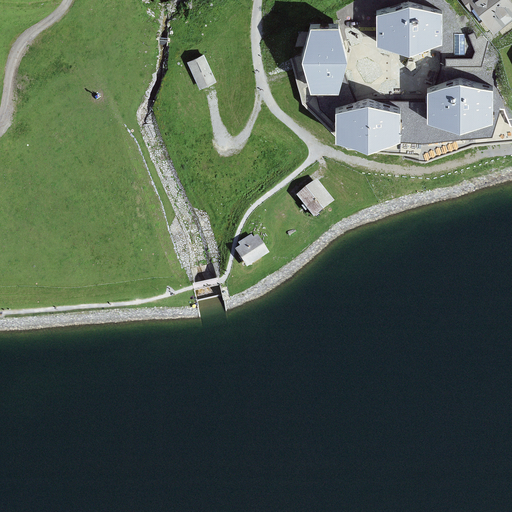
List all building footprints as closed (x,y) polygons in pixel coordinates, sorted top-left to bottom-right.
[(420,156),(420,160),(426,161),(471,145),(511,141),(511,118),(507,118),(499,95),(494,83),(494,75),(487,75),(481,63),(488,41),(484,35),(471,41),(459,15),(444,0),(408,0),(409,2),(376,11),(376,41),(399,48),(409,51),(422,47),(440,52),(440,72),(435,84),(430,85),(427,86),(427,99),(376,99),(368,97),(356,100),(343,69),(347,55),(338,22),(310,22),(302,55),(290,58),(303,102),(347,148),(420,156)] [(511,5),(508,0),(467,0),(471,4),(474,1),(494,28),(511,14),(511,5)] [(202,55),(187,62),(200,88),(215,81),(202,55)] [(317,183),(300,197),(314,215),(331,201),(317,183)] [(257,238),(238,250),(247,264),(266,252),(257,238)]
